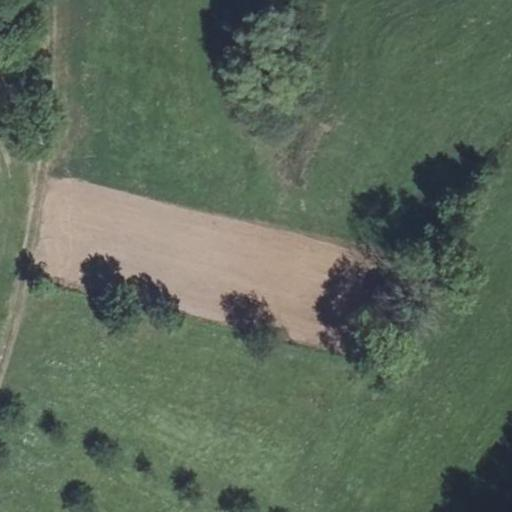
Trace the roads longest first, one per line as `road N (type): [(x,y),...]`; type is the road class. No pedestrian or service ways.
road 1 (track): [(0,349),(36,183),(33,145),(0,60)]
road 2 (track): [(33,145),(52,0)]
